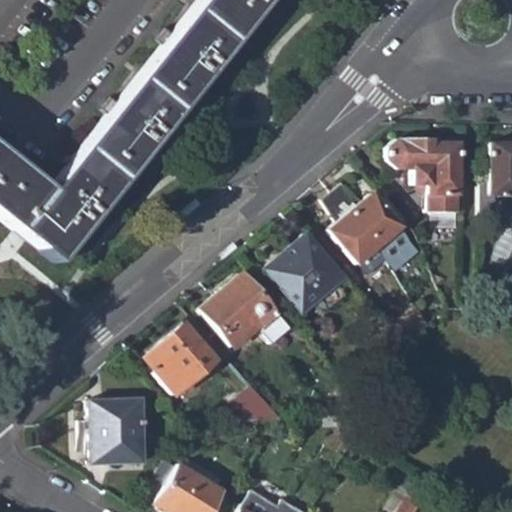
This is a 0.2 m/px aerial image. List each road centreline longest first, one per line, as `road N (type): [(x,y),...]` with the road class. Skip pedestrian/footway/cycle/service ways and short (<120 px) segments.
road 1 (residential): [(447,45),(349,103),(0,408)]
road 2 (residential): [(0,97),(32,116),(63,108),(143,0)]
